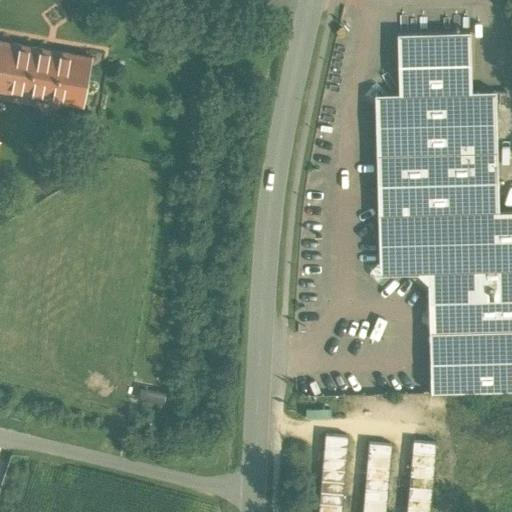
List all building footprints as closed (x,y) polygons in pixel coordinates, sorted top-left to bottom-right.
[(471,31),(399,33),(400,93),(388,94),(376,82),(365,95),(377,106),(381,262),(370,274),(382,286),(393,273),(407,273),(430,295),(430,306),(422,315),(422,322),(430,330),(432,392),(511,390),(511,208),(499,209),(496,91),(472,91),(471,31)] [(90,56),(2,40),(2,39),(0,39),(0,89),(82,104),(82,105),(84,105),(85,103),(84,103),(92,58),(93,58),(93,56),(91,55),(90,56)] [(305,409),(306,418),(330,417),(330,408),(305,409)] [(319,511),(341,511),(348,433),(326,431),(319,511)] [(363,511),(385,511),(393,440),(370,438),(363,511)] [(407,511),(429,511),(437,440),(414,438),(407,511)]
